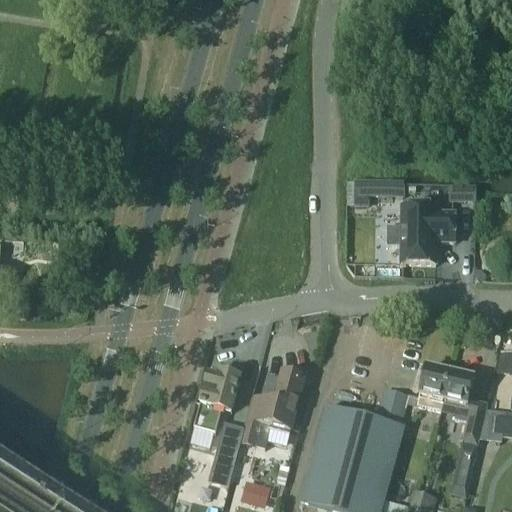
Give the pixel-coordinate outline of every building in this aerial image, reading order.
[(400,232),(387,232),(387,250),(400,250),(400,268),(435,269),(435,247),(453,247),(454,218),(445,218),(435,218),(435,212),(400,211),(400,232)] [(14,309),(14,322),(27,322),(27,309),(14,309)] [(229,416),(240,375),(219,370),(216,384),(205,382),(192,433),(213,438),(220,414),(229,416)] [(434,373),(426,371),(417,410),(440,416),(442,410),(441,410),(450,374),(434,371),(434,373)] [(282,377),(274,407),(253,401),(241,447),(255,451),(259,438),(284,445),(287,434),(289,435),(303,383),(299,382),(300,378),(287,374),(286,378),(282,377)] [(465,378),(450,374),(441,410),(442,410),(456,414),(454,424),(466,427),(462,447),(463,447),(461,454),(474,457),(486,409),(467,404),(473,382),(464,380),(465,378)] [(385,395),(377,424),(402,430),(409,402),(385,395)] [(402,430),(377,424),(325,410),(300,507),(316,511),(383,511),(385,506),(405,431),(402,430)] [(511,417),(504,417),(501,443),(511,444),(511,417)] [(280,470),(278,478),(276,486),(285,488),(289,472),(280,470)] [(433,511),(437,502),(413,496),(409,511),(433,511)]
